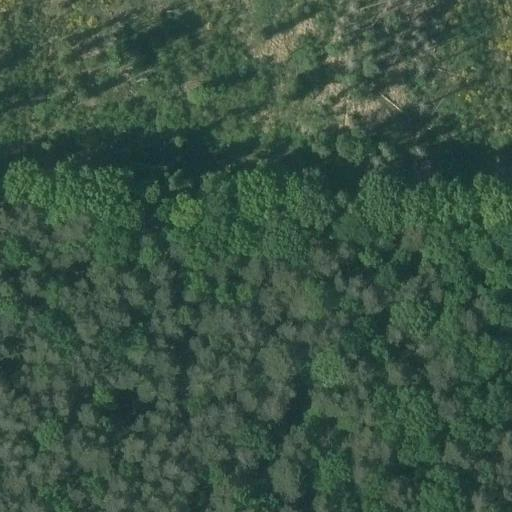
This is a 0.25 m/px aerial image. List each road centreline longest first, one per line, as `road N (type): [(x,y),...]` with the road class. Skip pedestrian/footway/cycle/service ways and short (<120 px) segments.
road 1 (track): [(511,234),(0,217)]
road 2 (track): [(180,511),(147,223)]
